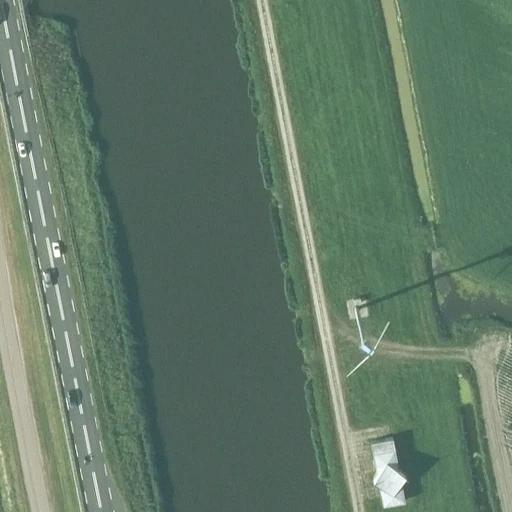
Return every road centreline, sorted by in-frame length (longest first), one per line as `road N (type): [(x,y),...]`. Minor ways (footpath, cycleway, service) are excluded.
road 1 (primary): [(98,511),(0,9)]
road 2 (unclassified): [(39,511),(0,305)]
